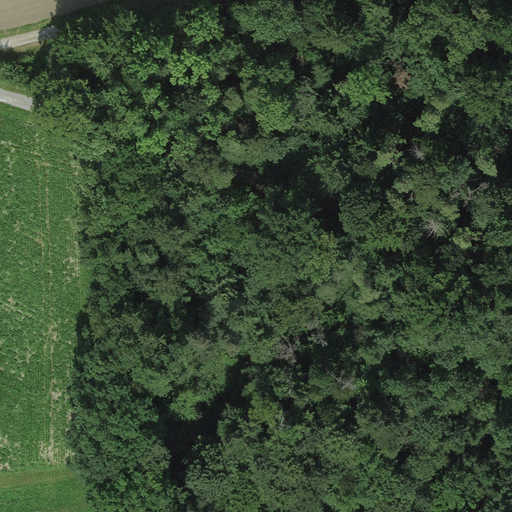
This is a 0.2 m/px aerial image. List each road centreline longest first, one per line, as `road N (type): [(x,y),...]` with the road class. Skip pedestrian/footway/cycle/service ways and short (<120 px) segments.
road 1 (track): [(511,246),(324,204),(0,96)]
road 2 (track): [(106,132),(112,511)]
road 3 (track): [(0,45),(158,0)]
